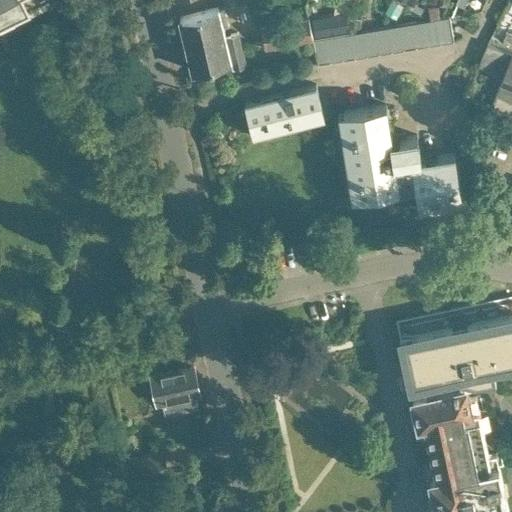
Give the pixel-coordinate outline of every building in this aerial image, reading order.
[(0,0),(0,29),(1,29),(5,28),(8,26),(11,25),(15,23),(19,20),(22,19),(25,16),(29,13),(33,10),(36,7),(38,5),(41,1),(41,0),(0,0)] [(247,64),(239,31),(227,34),(220,8),(180,17),(193,71),(233,62),(235,68),(247,64)] [(454,41),(450,15),(437,17),(442,43),(454,41)] [(311,29),(312,28),(310,16),(262,25),(266,46),(312,37),(311,29)] [(442,43),(437,17),(425,19),(429,45),(442,43)] [(429,45),(425,19),(412,21),(417,47),(429,45)] [(417,47),(412,21),(400,23),(404,49),(417,47)] [(404,49),(400,23),(388,25),(392,51),(404,49)] [(392,51),(388,25),(375,28),(380,53),(392,51)] [(380,53),(375,28),(363,30),(367,55),(380,53)] [(367,55),(363,30),(352,31),(350,32),(355,58),(367,55)] [(511,44),(511,33),(507,31),(503,41),(511,44)] [(355,58),(350,32),(338,34),(342,60),(355,58)] [(342,60),(338,34),(326,35),(330,62),(342,60)] [(330,62),(326,35),(313,37),(318,64),(330,62)] [(511,52),(488,43),(480,64),(502,78),(491,106),(511,114),(511,52)] [(326,117),(318,84),(282,93),(290,126),(326,117)] [(290,126),(282,93),(246,103),(254,135),(290,126)] [(462,196),(455,153),(421,159),(417,135),(406,137),(405,130),(391,133),(387,104),(344,111),(347,128),(342,129),(346,155),(351,154),(354,170),(349,171),(353,197),(416,186),(420,208),(445,204),(445,199),(462,196)] [(511,294),(396,319),(404,354),(403,355),(403,356),(402,357),(402,358),(402,359),(403,360),(403,361),(403,362),(404,362),(404,363),(405,364),(406,364),(410,386),(424,383),(427,395),(466,386),(496,380),(496,378),(495,378),(493,368),(502,366),(511,363),(511,294)] [(199,393),(194,366),(152,375),(158,402),(163,401),(166,415),(198,408),(195,394),(199,393)] [(508,511),(506,498),(503,495),(502,488),(503,484),(496,452),(489,454),(476,396),(469,398),(466,386),(427,395),(413,398),(414,403),(409,404),(412,420),(417,419),(419,424),(426,423),(430,438),(438,478),(430,480),(434,497),(433,498),(436,511),(508,511)] [(168,474),(163,451),(129,459),(134,481),(168,474)]
